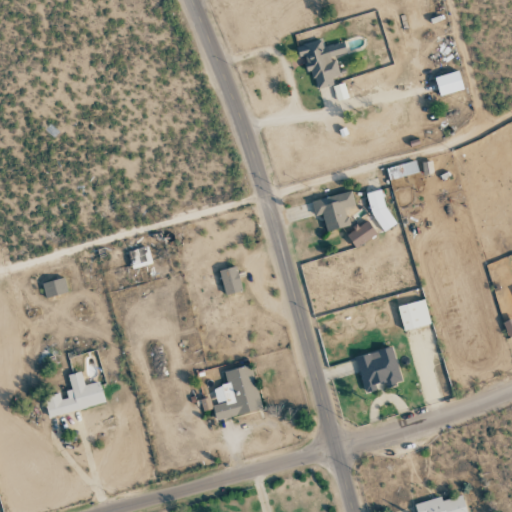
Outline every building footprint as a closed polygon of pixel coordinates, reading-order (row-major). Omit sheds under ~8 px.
[(343,41),(322,47),(320,40),(296,46),(299,57),(303,55),(308,72),(311,71),(316,89),(333,84),(331,78),(339,76),(333,55),(346,52),(343,41)] [(438,95),(462,90),(459,71),(435,75),(438,95)] [(385,168),(389,181),(418,172),(415,160),(385,168)] [(364,193),(373,232),(391,228),(382,189),(364,193)] [(310,201),(314,216),(321,214),(326,231),(349,225),(344,208),(354,205),(350,190),(310,201)] [(355,248),(376,233),(367,221),(346,235),(355,248)] [(131,268),(151,265),(148,247),(129,250),(131,268)] [(241,290),(235,266),(218,271),(224,295),(241,290)] [(67,292),(63,278),(41,283),(45,297),(67,292)] [(430,324),(423,299),(396,306),(403,331),(430,324)] [(355,357),(364,391),(384,385),(385,387),(401,383),(392,347),(355,357)] [(216,420),(261,409),(250,365),(223,372),(226,384),(213,388),(217,405),(212,407),(216,420)] [(105,404),(99,381),(84,385),(80,371),(67,374),(71,390),(62,392),(43,397),(48,417),(105,404)] [(414,504),(416,511),(466,511),(462,495),(441,501),(440,497),(414,504)]
